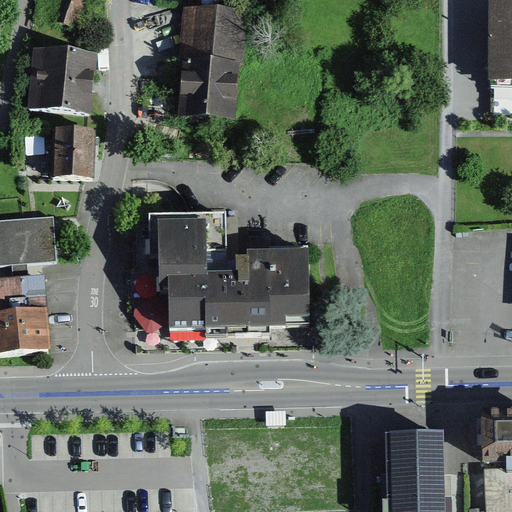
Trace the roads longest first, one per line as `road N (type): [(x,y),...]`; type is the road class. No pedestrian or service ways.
road 1 (residential): [(92,394),(91,296),(116,131),(119,0)]
road 2 (residential): [(443,385),(451,0)]
road 3 (primary): [(92,394),(443,385)]
